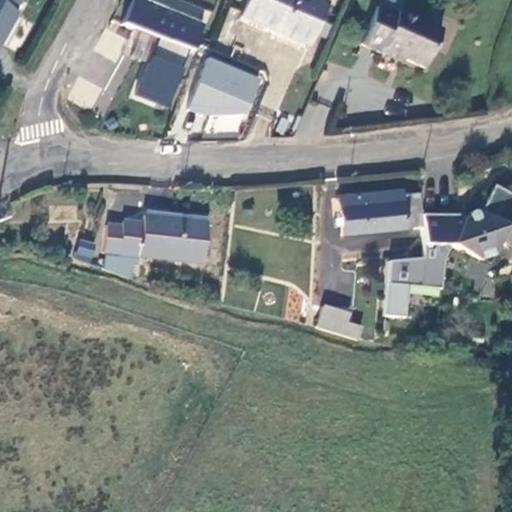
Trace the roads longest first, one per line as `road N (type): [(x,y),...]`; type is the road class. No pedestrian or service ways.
road 1 (unclassified): [(40,165),(273,164),(424,150),(511,130)]
road 2 (unclassified): [(40,165),(45,84),(89,0)]
road 3 (residential): [(427,399),(365,511)]
